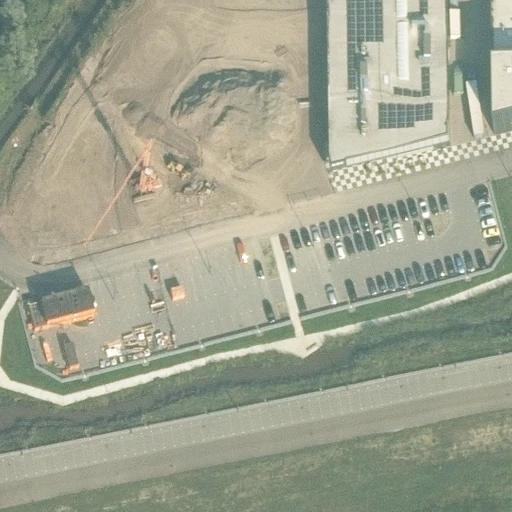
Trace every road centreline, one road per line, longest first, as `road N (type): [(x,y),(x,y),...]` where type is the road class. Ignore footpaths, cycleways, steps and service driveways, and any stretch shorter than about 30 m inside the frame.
road 1 (unclassified): [(511,161),(67,276),(24,278),(0,259)]
road 2 (unclassified): [(511,396),(0,498)]
